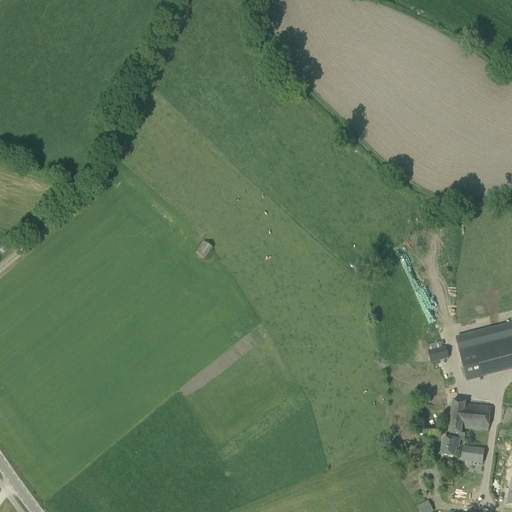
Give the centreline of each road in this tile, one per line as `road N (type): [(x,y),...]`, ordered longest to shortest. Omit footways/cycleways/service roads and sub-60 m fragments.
road 1 (track): [(511,200),(425,199),(378,164),(280,75),(248,0)]
road 2 (unclassified): [(0,269),(97,188),(121,110),(183,0)]
